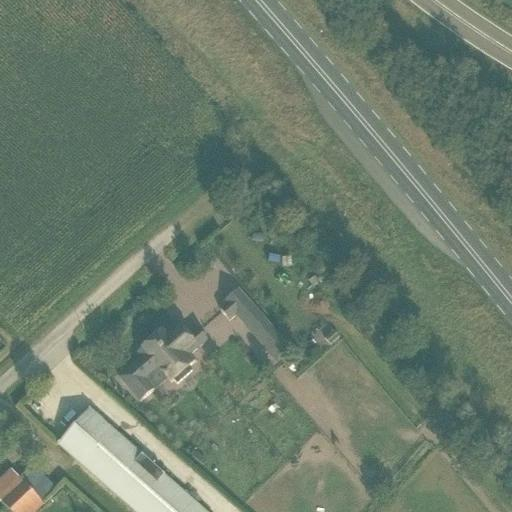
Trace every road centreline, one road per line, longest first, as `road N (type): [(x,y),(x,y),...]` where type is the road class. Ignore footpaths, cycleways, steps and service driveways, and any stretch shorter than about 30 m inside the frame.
road 1 (primary): [(511,285),(257,0)]
road 2 (residential): [(0,384),(231,182)]
